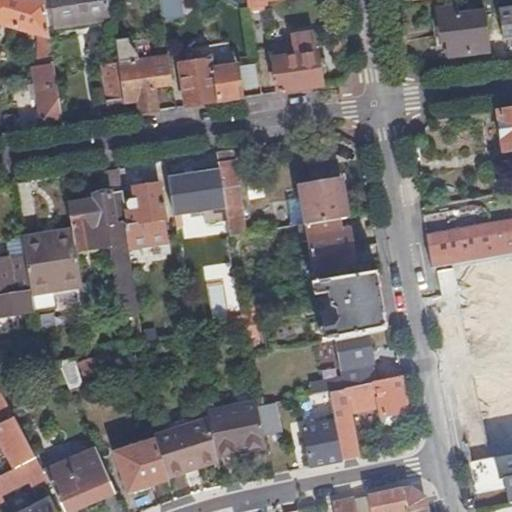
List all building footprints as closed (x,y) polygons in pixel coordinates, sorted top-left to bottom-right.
[(46,20),(44,3),(33,0),(0,0),(0,21),(40,34),(39,65),(33,66),(42,121),(62,118),(49,37),(46,20)] [(46,20),(49,37),(60,35),(59,24),(111,17),(108,0),(52,0),(55,14),(46,20)] [(184,17),(181,0),(160,0),(164,19),(184,17)] [(247,0),(249,10),(264,8),(264,5),(266,4),(265,0),(247,0)] [(451,57),(490,52),(485,12),(458,16),(457,7),(438,10),(442,35),(448,34),(451,57)] [(272,47),(279,92),(323,85),(315,34),(291,37),(292,45),(272,47)] [(151,57),(119,62),(125,98),(125,101),(139,99),(141,112),(159,109),(156,87),(173,84),(172,78),(169,55),(151,57)] [(181,64),(186,105),(242,97),(237,65),(214,68),(213,59),(181,64)] [(125,98),(119,62),(101,65),(107,101),(125,98)] [(511,110),(498,112),(504,152),(511,150),(511,110)] [(231,236),(248,233),(234,149),(218,151),(221,170),(227,207),(231,236)] [(302,186),(304,197),(309,224),(341,218),(350,217),(344,179),(342,180),(339,162),(314,166),(316,184),(302,186)] [(227,207),(221,170),(174,176),(175,177),(170,178),(176,216),(227,207)] [(126,228),(129,248),(170,242),(161,184),(135,188),(136,198),(130,199),(128,202),(128,207),(132,210),(126,211),(129,228),(126,228)] [(123,316),(139,313),(129,248),(126,228),(129,228),(126,211),(123,190),(108,193),(94,196),(95,200),(70,204),(75,233),(78,249),(99,246),(100,250),(110,248),(110,244),(112,243),(123,316)] [(309,224),(314,254),(353,247),(351,229),(343,230),(341,218),(309,224)] [(511,222),(428,238),(433,268),(437,268),(442,297),(458,295),(461,312),(482,309),(511,303),(511,222)] [(32,294),(84,285),(78,249),(75,233),(52,236),(53,239),(25,243),(27,255),(32,294)] [(314,254),(318,284),(351,278),(349,266),(356,265),(353,247),(314,254)] [(32,294),(27,255),(0,258),(0,316),(35,311),(32,294)] [(323,330),(326,342),(331,341),(369,332),(389,328),(379,273),(351,278),(318,284),(315,284),(317,296),(331,294),(333,308),(339,311),(341,323),(337,328),(323,330)] [(254,300),(241,302),(245,326),(249,348),(255,347),(255,344),(261,343),(254,300)] [(488,348),(482,309),(461,312),(442,316),(449,356),(488,348)] [(228,319),(230,329),(243,326),(241,316),(228,319)] [(507,319),(495,320),(496,343),(508,343),(507,319)] [(311,385),(313,396),(318,395),(331,393),(378,383),(373,364),(375,364),(369,332),(331,341),(332,348),(338,346),(343,371),(344,370),(345,378),(311,385)] [(138,381),(128,348),(111,352),(112,353),(83,363),(87,376),(113,368),(114,370),(121,368),(126,385),(138,381)] [(72,390),(86,386),(79,357),(64,360),(72,390)] [(511,415),(511,375),(466,385),(474,423),(511,415)] [(344,461),(360,458),(352,414),(381,408),(383,417),(410,412),(404,377),(378,383),(331,393),(333,404),(335,417),(344,461)] [(0,425),(14,419),(0,391),(0,425)] [(211,418),(218,455),(268,446),(266,435),(261,406),(260,403),(209,412),(211,418)] [(283,432),(277,403),(266,405),(261,406),(266,435),(283,432)] [(305,428),(313,468),(344,461),(335,417),(328,418),(329,424),(305,428)] [(158,441),(170,478),(188,472),(187,468),(218,457),(218,455),(211,418),(156,436),(158,441)] [(14,419),(0,425),(0,439),(16,468),(35,458),(14,419)] [(511,435),(466,445),(470,464),(491,460),(511,455),(511,435)] [(170,478),(158,441),(119,453),(130,488),(149,482),(150,485),(170,478)] [(48,483),(64,511),(71,511),(115,492),(96,450),(44,474),(48,483)] [(511,455),(491,460),(500,506),(511,503),(511,455)] [(0,507),(5,505),(0,496),(28,482),(33,491),(48,483),(44,474),(35,458),(16,468),(0,476),(0,507)] [(369,497),(372,511),(429,511),(427,498),(412,488),(369,497)] [(357,511),(355,500),(335,504),(336,511),(357,511)] [(51,511),(47,503),(30,511),(51,511)]
